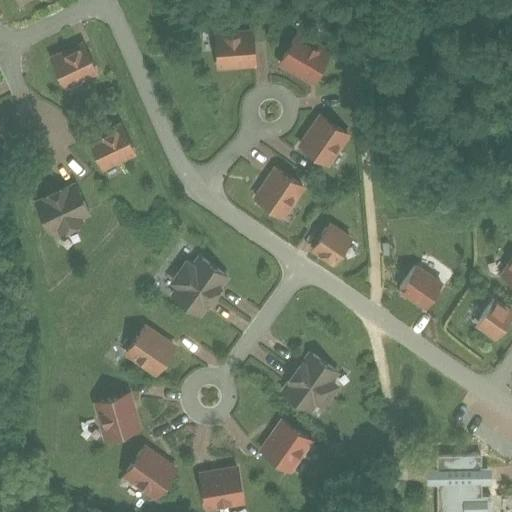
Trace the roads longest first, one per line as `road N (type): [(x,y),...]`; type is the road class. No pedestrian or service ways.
road 1 (track): [(350,0),(375,310)]
road 2 (residential): [(492,387),(301,264)]
road 3 (residential): [(200,183),(106,0)]
road 4 (track): [(395,472),(375,310)]
road 5 (residential): [(225,374),(301,264)]
road 6 (residential): [(301,264),(200,183)]
